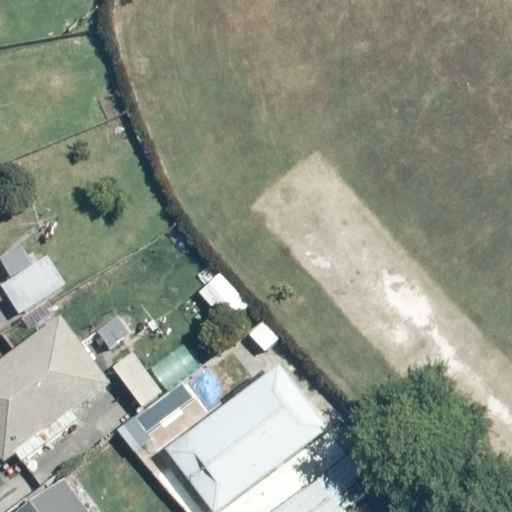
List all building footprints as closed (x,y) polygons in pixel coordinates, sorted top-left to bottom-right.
[(66,283),(35,235),(0,256),(0,274),(24,311),(66,283)] [(115,390),(62,317),(0,361),(0,455),(8,467),(115,390)] [(223,511),(330,432),(282,367),(170,452),(215,511),(223,511)] [(342,511),(369,492),(344,459),(274,511),(342,511)] [(93,511),(73,483),(31,511),(93,511)]
